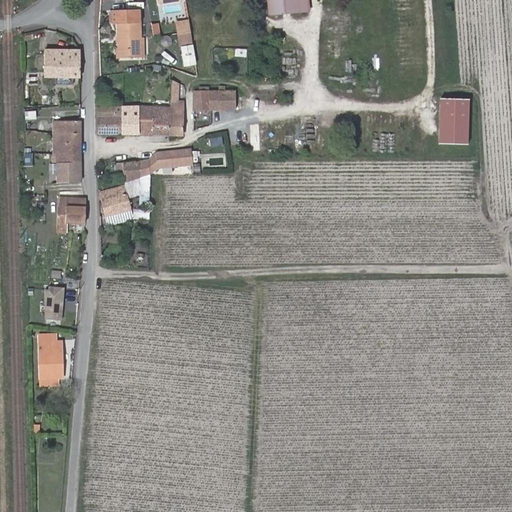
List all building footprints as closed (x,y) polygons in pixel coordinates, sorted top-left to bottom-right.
[(300,13),(298,0),(268,0),(270,16),(300,13)] [(310,12),(308,0),(298,0),(300,13),(310,12)] [(119,50),(119,58),(141,58),(141,37),(140,10),(113,11),(113,23),(118,23),(119,37),(119,43),(119,50)] [(191,19),(176,20),(178,46),(193,45),(191,19)] [(151,23),(152,38),(160,37),(159,22),(151,23)] [(235,56),(247,57),(247,48),(235,48),(235,56)] [(74,77),(81,77),(80,51),(45,51),(45,77),(56,77),(56,83),(74,84),(74,77)] [(177,97),(178,83),(173,81),(171,107),(170,135),(183,135),(185,97),(177,97)] [(236,92),(225,92),(225,86),(220,86),(220,91),(195,92),(194,110),(236,110),(236,92)] [(468,149),(469,104),(440,103),(439,148),(468,149)] [(170,135),(171,107),(142,106),(140,106),(140,107),(139,134),(170,135)] [(122,134),(122,107),(97,107),(98,133),(99,133),(122,134)] [(122,134),(139,134),(140,107),(122,107),(122,134)] [(25,111),(26,119),(37,118),(36,110),(25,111)] [(59,155),(59,164),(58,164),(58,172),(49,172),(49,183),(81,180),(80,120),(54,120),(54,155),(59,155)] [(25,153),(35,153),(36,135),(26,134),(25,153)] [(149,160),(139,162),(140,172),(149,168),(149,160)] [(149,160),(149,168),(150,173),(158,172),(157,160),(149,160)] [(140,178),(140,172),(139,162),(124,163),(125,182),(140,178)] [(135,218),(150,218),(150,175),(140,178),(125,182),(125,186),(128,197),(141,193),(141,203),(146,203),(146,210),(135,210),(135,218)] [(108,216),(132,209),(128,197),(125,186),(102,191),(108,216)] [(85,223),(86,200),(59,198),(57,232),(68,232),(68,222),(85,223)] [(51,277),(60,279),(62,271),(53,269),(51,277)] [(65,287),(45,286),(42,319),(62,321),(65,287)] [(62,377),(61,341),(39,342),(40,378),(62,377)]
